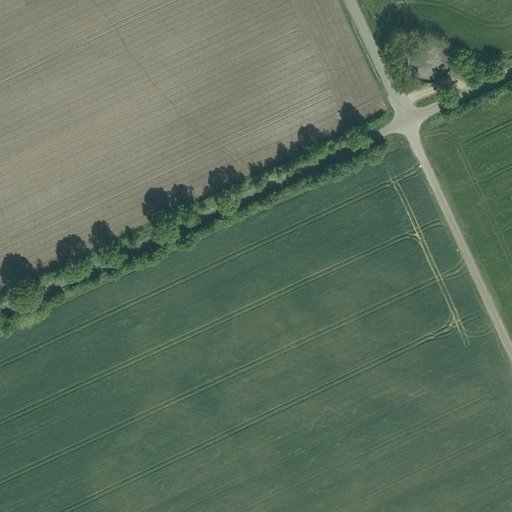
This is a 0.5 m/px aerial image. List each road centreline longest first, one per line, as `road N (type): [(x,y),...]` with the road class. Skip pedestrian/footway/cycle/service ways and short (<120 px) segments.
road 1 (unclassified): [(0,308),(406,122)]
road 2 (track): [(406,122),(511,349)]
road 3 (unclassified): [(350,0),(406,122)]
